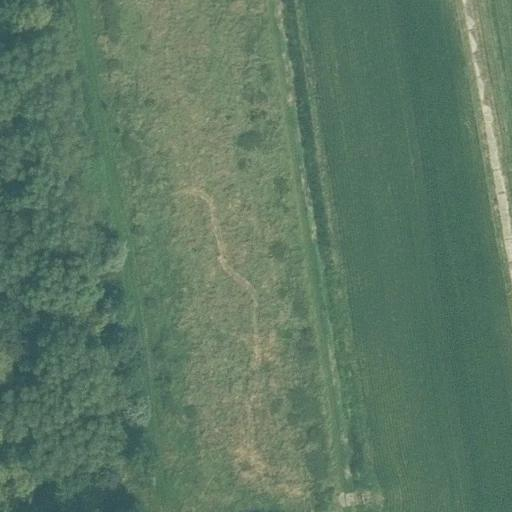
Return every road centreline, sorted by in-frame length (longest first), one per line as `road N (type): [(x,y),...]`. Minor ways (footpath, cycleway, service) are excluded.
road 1 (track): [(344,511),(270,0)]
road 2 (track): [(511,270),(458,0)]
